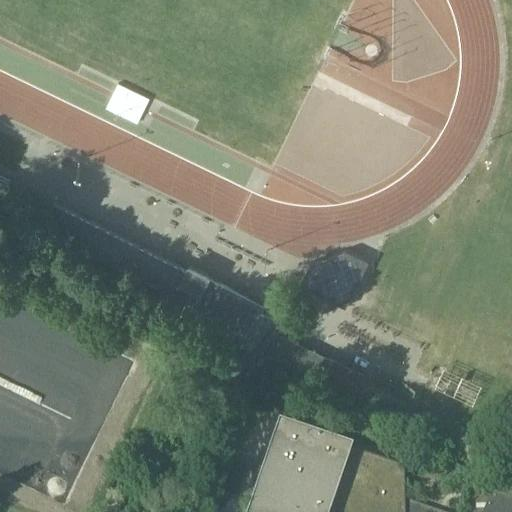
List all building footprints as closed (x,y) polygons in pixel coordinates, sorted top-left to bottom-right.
[(0,204),(11,182),(0,177),(0,204)] [(54,202),(41,227),(186,302),(181,311),(233,338),(234,337),(251,345),(273,318),(267,315),(268,313),(267,312),(266,314),(250,306),(252,301),(206,277),(207,275),(189,265),(186,270),(54,202)] [(346,249),(308,262),(298,283),(345,306),(367,259),(346,249)] [(363,373),(282,333),(271,355),(322,379),(323,378),(354,393),(363,373)] [(405,471),(346,451),(280,429),(251,511),(405,511),(405,504),(405,471)] [(511,511),(511,508),(471,494),(471,511),(511,511)]
